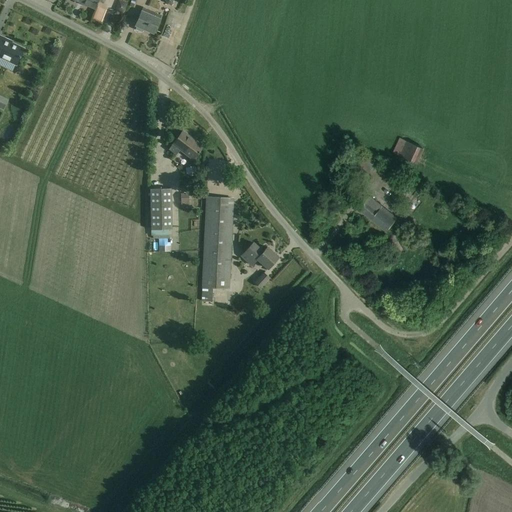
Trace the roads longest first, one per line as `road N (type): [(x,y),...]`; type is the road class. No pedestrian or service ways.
road 1 (unclassified): [(346,291),(289,231),(195,103),(139,61),(20,0)]
road 2 (motorway): [(511,289),(319,511)]
road 3 (motorway): [(349,511),(511,324)]
road 4 (track): [(511,239),(425,333),(386,329),(346,291)]
road 5 (unclassified): [(382,511),(486,412)]
